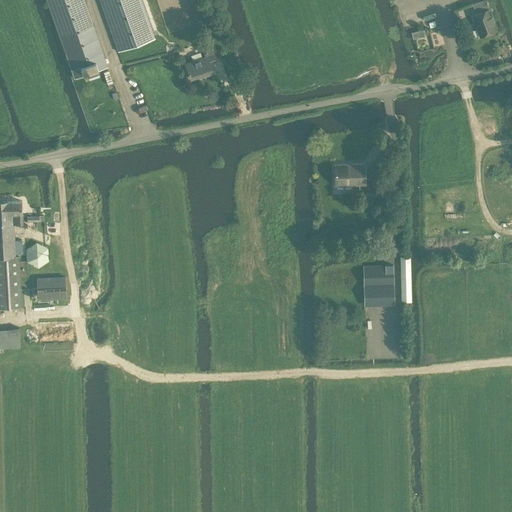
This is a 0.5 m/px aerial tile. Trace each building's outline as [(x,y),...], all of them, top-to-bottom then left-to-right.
[(46,0),(74,78),(107,66),(83,0),(46,0)] [(99,0),(118,51),(154,38),(141,0),(99,0)] [(478,13),(471,15),(479,36),(496,30),(485,0),(482,0),(474,3),(478,13)] [(186,64),(191,78),(204,74),(204,76),(213,73),(210,63),(216,61),(211,47),(204,50),(206,57),(186,64)] [(335,165),(335,184),(364,183),(364,191),(372,191),(372,179),(365,179),(365,164),(335,165)] [(0,201),(0,308),(21,307),(19,256),(15,256),(14,243),(22,243),(22,239),(14,239),(14,223),(23,223),(23,213),(22,201),(0,201)] [(36,241),(25,249),(26,261),(38,267),(48,260),(47,247),(36,241)] [(401,300),(411,300),(410,256),(400,256),(401,300)] [(394,304),(393,265),(363,266),(364,305),(394,304)] [(65,276),(37,278),(38,299),(66,297),(65,276)] [(19,328),(0,328),(0,347),(20,346),(19,328)]
